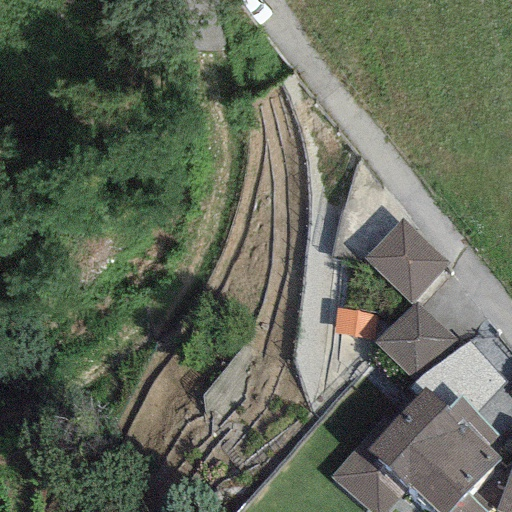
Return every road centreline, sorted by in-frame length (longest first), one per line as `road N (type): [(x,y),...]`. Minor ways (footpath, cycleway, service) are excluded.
road 1 (track): [(0,417),(29,411),(105,361),(178,286),(212,208),(218,145),(208,48)]
road 2 (residential): [(262,0),(511,318)]
